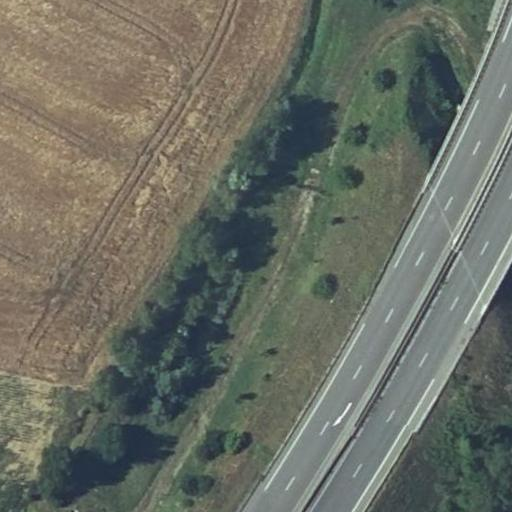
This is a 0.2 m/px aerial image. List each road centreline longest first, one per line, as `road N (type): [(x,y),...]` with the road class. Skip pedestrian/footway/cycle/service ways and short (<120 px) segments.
road 1 (trunk): [(511,51),(391,310),(270,511)]
road 2 (trunk): [(329,511),(469,273),(511,180)]
